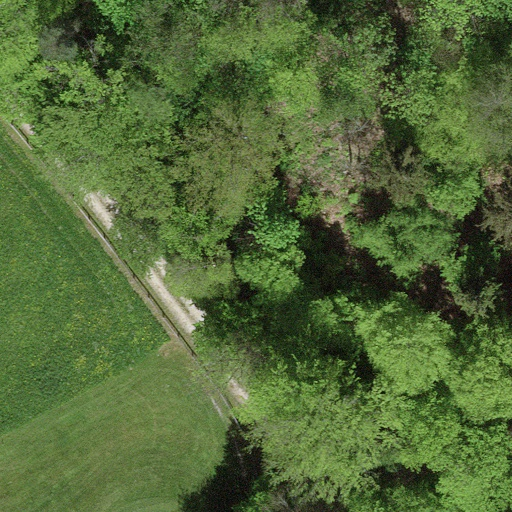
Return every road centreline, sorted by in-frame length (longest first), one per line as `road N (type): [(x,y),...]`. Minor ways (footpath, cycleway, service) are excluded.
road 1 (track): [(0,60),(193,251),(382,511)]
road 2 (track): [(331,440),(511,413)]
